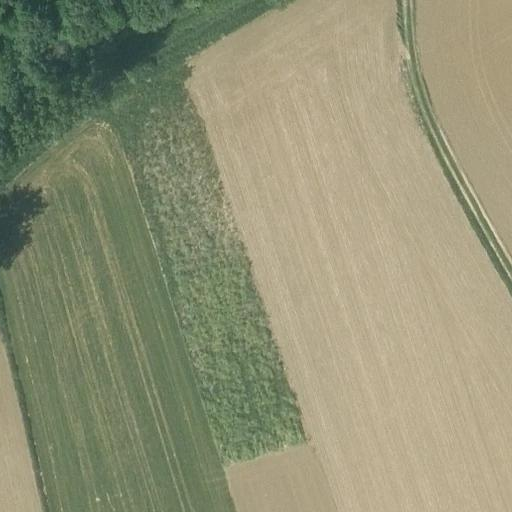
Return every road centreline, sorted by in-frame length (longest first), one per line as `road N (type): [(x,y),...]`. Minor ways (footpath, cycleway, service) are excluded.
road 1 (track): [(397,0),(403,74),(511,273)]
road 2 (track): [(204,0),(0,134)]
